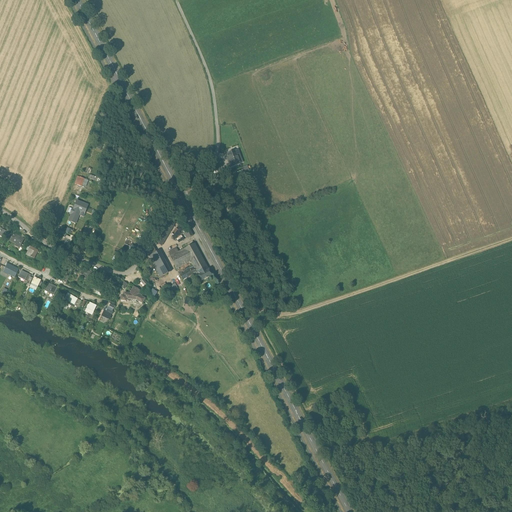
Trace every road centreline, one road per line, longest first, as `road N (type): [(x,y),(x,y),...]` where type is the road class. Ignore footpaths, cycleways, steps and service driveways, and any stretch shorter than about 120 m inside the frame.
road 1 (secondary): [(351,511),(183,198)]
road 2 (track): [(243,311),(296,312),(511,239)]
road 3 (unclassified): [(0,210),(47,247),(121,276),(183,198)]
road 4 (secondary): [(183,198),(77,0)]
road 5 (unclassified): [(176,0),(206,67),(217,126),(213,165),(183,198)]
